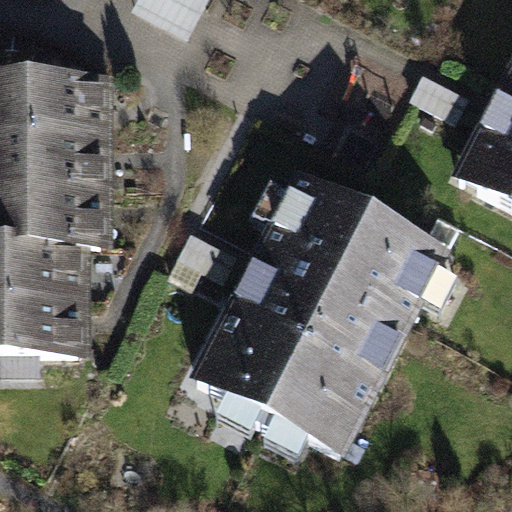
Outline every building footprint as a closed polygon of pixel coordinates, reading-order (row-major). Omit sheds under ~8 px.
[(208,0),(142,0),(135,14),(188,41),(208,0)] [(0,140),(100,141),(100,123),(100,85),(0,84),(0,140)] [(511,84),(499,109),(459,187),(511,214),(511,84)] [(0,194),(100,195),(100,158),(100,141),(0,140),(0,194)] [(443,261),(300,187),(260,264),(196,387),(340,461),(443,261)] [(0,194),(0,249),(78,250),(100,250),(100,215),(100,195),(0,194)] [(0,304),(78,305),(78,284),(78,250),(0,249),(0,304)] [(187,279),(241,288),(246,260),(192,250),(187,279)] [(0,380),(38,380),(38,361),(78,360),(77,324),(78,305),(0,304),(0,380)]
